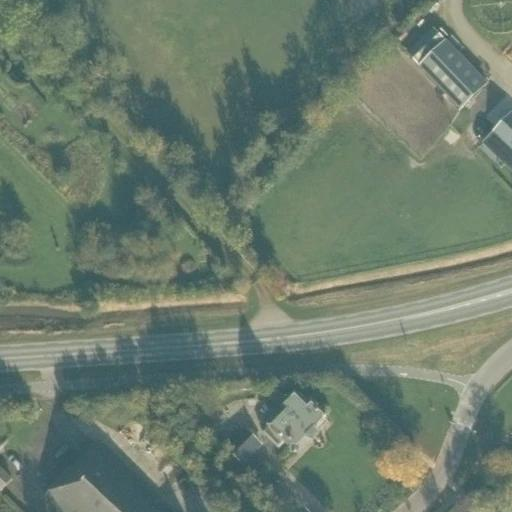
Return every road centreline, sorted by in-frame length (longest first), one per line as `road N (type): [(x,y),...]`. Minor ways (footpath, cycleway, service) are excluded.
road 1 (primary): [(0,359),(375,324)]
road 2 (tertiary): [(411,511),(447,465),(475,395),(511,354)]
road 3 (primary): [(511,283),(375,324)]
road 4 (primary): [(375,324),(511,300)]
